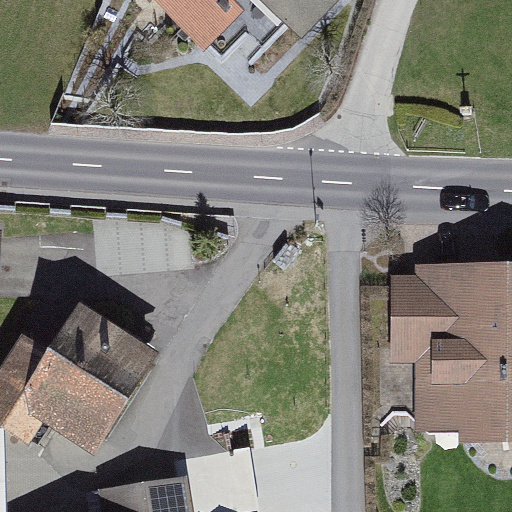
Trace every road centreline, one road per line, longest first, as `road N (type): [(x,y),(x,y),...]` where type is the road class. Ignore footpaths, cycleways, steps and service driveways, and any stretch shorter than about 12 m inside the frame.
road 1 (tertiary): [(0,159),(363,186)]
road 2 (residential): [(369,511),(363,186)]
road 3 (unknown): [(261,216),(141,435),(111,462),(83,471)]
road 4 (tertiary): [(363,186),(511,189)]
